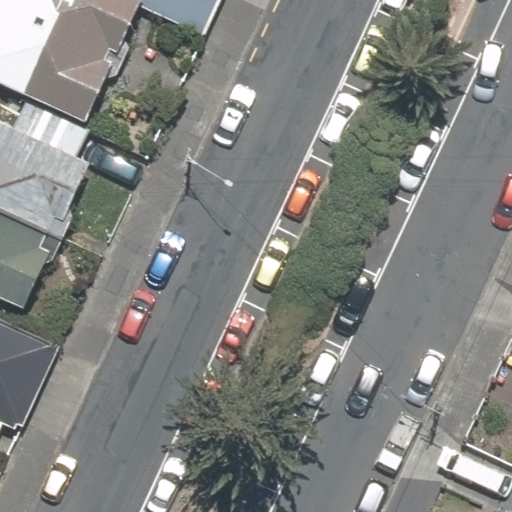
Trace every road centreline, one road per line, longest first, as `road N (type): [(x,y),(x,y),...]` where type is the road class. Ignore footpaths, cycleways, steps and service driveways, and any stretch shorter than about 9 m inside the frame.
road 1 (residential): [(97,511),(336,0)]
road 2 (residential): [(511,92),(317,511)]
